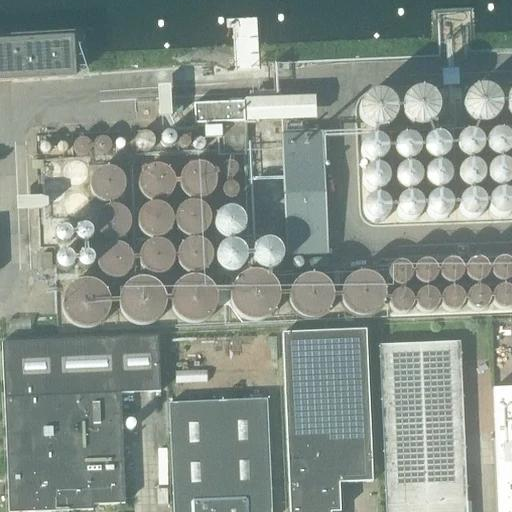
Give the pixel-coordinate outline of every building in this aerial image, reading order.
[(0,81),(73,78),(70,38),(0,42),(0,81)] [(507,89),(466,87),(465,120),(511,122),(511,85),(507,85),(507,89)] [(358,99),(367,136),(371,149),(424,136),(422,131),(443,126),(433,88),(396,97),(395,90),(358,99)] [(193,105),(194,125),(244,123),(243,103),(193,105)] [(188,121),(188,109),(169,109),(170,122),(188,121)] [(326,255),(322,134),(318,134),(281,136),(285,256),(326,255)] [(35,136),(36,160),(57,159),(56,135),(35,136)] [(42,249),(53,248),(56,248),(57,280),(95,279),(92,223),(41,226),(42,249)] [(51,270),(51,254),(41,254),(41,270),(51,270)] [(275,320),(279,274),(237,270),(232,315),(275,320)] [(353,484),(371,483),(365,331),(282,334),(288,511),(339,511),(338,484),(353,484)] [(124,505),(124,497),(120,395),(160,393),(157,337),(2,343),(8,511),(67,511),(68,511),(92,511),(92,506),(124,505)] [(466,511),(460,343),(379,347),(386,511),(466,511)] [(499,511),(511,511),(511,388),(495,389),(499,511)] [(271,511),(266,400),(168,405),(173,511),(271,511)] [(156,490),(157,505),(167,505),(166,490),(156,490)]
